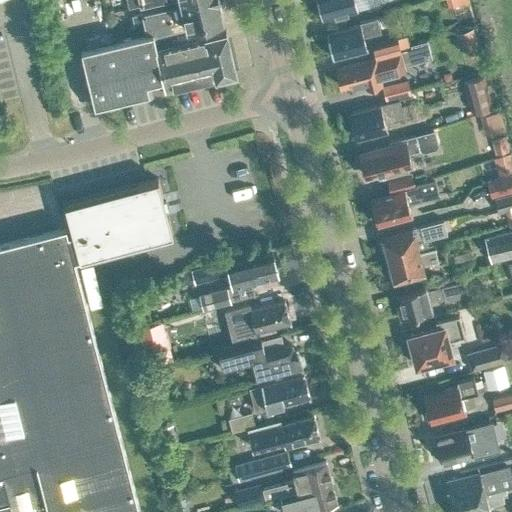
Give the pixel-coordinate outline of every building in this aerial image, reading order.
[(175,0),(176,4),(143,12),(147,31),(148,33),(152,32),(188,23),(191,25),(197,24),(199,21),(222,15),(218,0),(175,0)] [(317,0),(322,16),(352,8),(357,7),(355,0),(317,0)] [(332,55),(365,46),(362,33),(378,28),(375,16),(358,21),(359,23),(326,32),(332,55)] [(479,42),(474,25),(466,26),(471,44),(479,42)] [(130,35),(81,46),(94,102),(234,70),(225,29),(155,45),(152,32),(148,33),(147,31),(130,35)] [(416,54),(410,30),(398,33),(404,57),(416,54)] [(371,41),(375,55),(400,48),(396,34),(371,41)] [(374,56),(335,66),(340,84),(364,78),(366,85),(381,80),(380,74),(405,68),(403,61),(400,49),(374,56)] [(471,110),(490,105),(482,73),(463,78),(471,110)] [(410,92),(406,77),(381,84),(385,99),(410,92)] [(356,137),(387,129),(384,121),(404,116),(399,98),(379,103),(349,111),(350,115),(348,117),(350,123),(352,124),(356,137)] [(506,127),(500,107),(481,112),(487,132),(506,127)] [(422,149),(435,146),(438,142),(434,127),(415,132),(416,133),(388,140),(389,143),(359,151),(362,161),(360,164),(362,170),(364,171),(365,174),(377,171),(378,175),(403,168),(402,164),(410,162),(407,150),(419,147),(422,149)] [(496,153),(509,149),(505,133),(492,137),(496,153)] [(511,169),(511,155),(511,151),(492,156),(497,174),(511,169)] [(411,172),(388,178),(391,190),(392,190),(414,183),(411,172)] [(486,178),(491,195),(511,188),(511,186),(508,172),(486,178)] [(0,511),(139,511),(84,296),(82,297),(72,257),(172,231),(157,176),(64,201),(72,230),(65,232),(64,226),(0,242),(0,511)] [(414,183),(392,190),(393,192),(371,198),(374,208),(372,211),(373,216),(377,217),(378,221),(410,212),(405,194),(409,192),(411,199),(438,192),(434,177),(415,181),(416,183),(414,183)] [(511,190),(494,196),(498,210),(511,206),(511,190)] [(388,257),(417,249),(414,238),(422,236),(422,238),(446,231),(442,217),(381,234),(382,237),(379,237),(382,249),(385,248),(388,257)] [(491,259),(511,253),(511,227),(485,234),(491,259)] [(417,249),(388,257),(390,266),(387,266),(390,278),(393,277),(394,280),(423,272),(421,263),(437,259),(433,246),(417,251),(417,249)] [(277,272),(271,249),(226,261),(225,259),(191,268),(193,279),(228,271),(232,284),(277,272)] [(467,295),(462,278),(442,283),(442,284),(425,288),(424,285),(394,293),(401,317),(431,309),(428,299),(445,294),(447,301),(467,295)] [(230,298),(226,283),(198,290),(202,305),(230,298)] [(228,307),(223,308),(227,322),(231,339),(257,332),(256,328),(289,319),(284,297),(249,306),(248,304),(248,302),(228,307)] [(415,363),(450,354),(446,337),(462,334),(457,313),(436,319),(438,325),(408,333),(412,349),(409,349),(412,361),(415,360),(415,363)] [(138,326),(145,350),(166,344),(159,320),(138,326)] [(286,343),(283,333),(247,342),(247,340),(217,347),(223,367),(253,360),(257,376),(301,365),(296,346),(293,347),(291,342),(286,343)] [(470,367),(507,357),(502,340),(465,350),(470,367)] [(489,388),(509,383),(504,363),(483,368),(489,388)] [(150,383),(163,380),(159,365),(146,368),(150,383)] [(255,408),(308,394),(302,371),(249,385),(255,408)] [(430,419),(465,410),(461,395),(477,391),(473,374),(456,378),(457,383),(444,386),(445,388),(424,394),(426,405),(424,408),(426,415),(429,415),(430,419)] [(495,408),(511,403),(511,390),(491,396),(495,408)] [(251,406),(247,392),(225,397),(228,411),(251,406)] [(233,429),(256,422),(252,407),(229,414),(233,429)] [(319,434),(313,413),(281,421),(279,417),(246,425),(252,447),(283,439),(284,443),(319,434)] [(435,438),(432,440),(434,448),(437,449),(440,459),(459,454),(459,457),(498,448),(494,432),(491,418),(465,424),(466,427),(434,435),(435,438)] [(176,438),(172,422),(159,425),(163,441),(176,438)] [(238,477),(291,463),(287,447),(234,462),(236,469),(228,471),(230,479),(238,477)] [(239,504),(280,493),(331,480),(326,459),(292,468),(295,478),(261,487),(259,480),(234,487),(239,504)] [(511,483),(511,479),(508,463),(480,470),(479,469),(445,478),(450,500),(504,486),(511,483)] [(331,480),(280,493),(284,511),(290,511),(302,509),(336,500),(331,480)] [(504,486),(450,500),(453,511),(485,511),(489,511),(488,506),(491,505),(490,502),(503,499),(502,494),(506,493),(504,486)] [(179,511),(189,510),(185,492),(173,495),(175,511),(179,511)]
